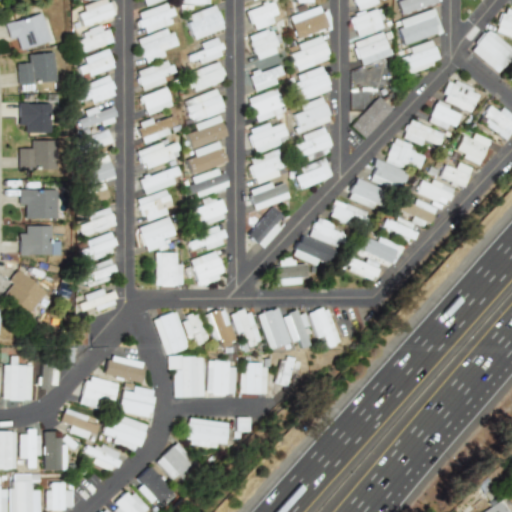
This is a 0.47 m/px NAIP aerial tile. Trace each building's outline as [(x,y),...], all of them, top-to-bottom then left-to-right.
[(80,27),(111,15),(104,0),(100,0),(74,10),(80,27)] [(172,23),(166,3),(134,13),(138,28),(141,27),(143,32),(172,23)] [(275,14),(271,3),(245,10),(250,30),(271,24),(269,16),(275,14)] [(184,15),(191,39),(221,29),(213,6),(184,15)] [(287,15),(292,37),(323,30),(318,8),(287,15)] [(494,33),(511,38),(511,11),(501,8),(494,33)] [(379,29),(374,9),(348,15),(353,36),(379,29)] [(438,32),(431,9),(396,20),(399,27),(395,28),(400,44),(438,32)] [(9,42),(18,40),(21,49),(49,41),(41,12),(4,22),(9,42)] [(74,36),(80,53),(109,42),(102,25),(74,36)] [(246,37),(255,60),(274,53),(271,46),(275,45),(268,28),(246,37)] [(163,57),(160,50),(173,46),(168,29),(135,38),(142,63),(163,57)] [(468,50),(496,74),(511,55),(511,51),(487,29),(468,50)] [(351,41),(358,64),(388,57),(381,33),(351,41)] [(287,54),(293,71),(327,58),(319,36),(294,44),(297,51),(287,54)] [(198,44),(200,49),(185,56),(188,62),(195,59),(197,64),(221,54),(214,37),(198,44)] [(437,63),(430,40),(406,47),(408,54),(398,57),(403,73),(437,63)] [(77,74),(85,71),(86,75),(111,68),(106,50),(81,57),(83,64),(75,66),(77,74)] [(15,84),(54,81),(52,54),(24,56),(24,64),(14,64),(15,84)] [(133,72),(140,90),(163,82),(161,76),(171,73),(167,60),(133,72)] [(188,91),(222,81),(217,62),(183,73),(188,91)] [(280,75),(276,65),(246,76),(252,91),(274,83),(272,78),(280,75)] [(327,91),(321,67),(293,74),(295,82),(289,84),(293,100),(327,91)] [(73,87),(78,101),(87,98),(89,103),(113,95),(106,75),(73,87)] [(439,99),(469,113),(478,93),(448,80),(439,99)] [(144,115),(170,105),(163,87),(137,97),(144,115)] [(182,100),(189,122),(221,111),(213,89),(182,100)] [(246,96),(251,121),(280,114),(275,90),(246,96)] [(363,139),(390,110),(376,96),(349,126),(363,139)] [(297,105),(299,111),(289,115),(295,133),(327,120),(319,97),(297,105)] [(451,131),(458,114),(446,109),(447,106),(434,100),(426,120),(451,131)] [(24,132),(48,132),(48,102),(15,102),(15,123),(24,123),(24,132)] [(97,122),(98,126),(113,121),(108,107),(95,112),(93,106),(81,111),(83,117),(74,119),(77,128),(97,122)] [(476,120),(504,140),(511,128),(511,116),(499,107),(496,112),(487,106),(476,120)] [(191,124),(193,130),(183,134),(188,148),(223,136),(216,116),(191,124)] [(165,118),(150,123),(149,118),(134,123),(141,143),(170,133),(165,118)] [(437,146),(441,133),(407,120),(400,138),(420,146),(423,140),(437,146)] [(266,127),(265,124),(245,129),(251,151),(285,143),(281,123),(266,127)] [(301,141),(289,146),(295,159),(329,145),(321,126),(299,136),(301,141)] [(83,151),(109,141),(104,129),(78,139),(83,151)] [(451,153),(476,164),(486,140),(470,133),(468,139),(459,135),(451,153)] [(177,155),(170,138),(135,152),(142,170),(177,155)] [(26,149),(15,149),(15,169),(52,169),(52,139),(26,139),(26,149)] [(384,161),(417,170),(421,155),(407,151),(410,144),(390,139),(384,161)] [(190,150),(192,156),(183,160),(188,174),(222,162),(214,141),(190,150)] [(277,175),(275,169),(283,166),(276,149),(245,160),(254,184),(277,175)] [(111,176),(103,155),(79,164),(86,185),(111,176)] [(292,177),(297,189),(329,176),(321,158),(297,168),(299,173),(292,177)] [(366,181),(397,192),(405,171),(374,160),(366,181)] [(452,169),(441,164),(436,177),(461,187),(469,168),(455,162),(452,169)] [(185,195),(193,193),(194,197),(224,187),(217,167),(188,177),(190,184),(182,187),(185,195)] [(169,177),(176,175),(175,168),(136,177),(140,193),(171,185),(169,177)] [(379,188),(352,178),(345,199),(371,209),(379,188)] [(449,188),(428,179),(426,184),(417,180),(412,192),(429,200),(428,202),(440,208),(449,188)] [(245,191),(252,210),(286,198),(281,182),(270,187),(268,182),(245,191)] [(82,187),(85,206),(93,205),(93,201),(104,199),(101,184),(82,187)] [(55,189),(16,189),(16,208),(26,208),(26,218),(55,218),(55,189)] [(162,205),(167,204),(165,191),(135,198),(140,220),(165,215),(162,205)] [(223,220),(218,197),(199,201),(200,207),(187,209),(191,227),(223,220)] [(401,212),(409,216),(407,219),(424,227),(432,208),(408,197),(401,212)] [(363,219),(359,217),(361,211),(334,200),(327,217),(359,230),(363,219)] [(278,229),(273,224),(280,216),(270,207),(244,234),(259,248),(278,229)] [(84,214),(86,222),(75,225),(78,235),(112,227),(107,208),(84,214)] [(342,234),(332,230),(333,225),(314,217),(306,236),(336,248),(342,234)] [(413,224),(392,217),(391,222),(381,219),(377,230),(384,233),(408,240),(413,224)] [(162,246),(160,238),(171,235),(167,218),(136,226),(142,251),(162,246)] [(48,253),(48,225),(26,225),(26,235),(16,235),(16,253),(48,253)] [(183,237),(187,250),(201,246),(202,250),(221,244),(217,228),(183,237)] [(114,250),(108,232),(82,240),(85,247),(76,251),(79,261),(114,250)] [(332,250),(298,235),(289,255),(314,266),(317,261),(325,265),(332,250)] [(373,242),(360,236),(354,248),(387,264),(396,246),(375,236),(373,242)] [(187,260),(195,284),(221,275),(213,251),(187,260)] [(152,285),(179,286),(179,264),(173,264),(173,253),(152,252),(152,285)] [(363,258),(361,263),(347,257),(342,270),(370,281),(377,263),(363,258)] [(77,277),(81,288),(114,275),(108,258),(82,268),(84,274),(77,277)] [(2,285),(7,289),(1,296),(25,316),(44,292),(16,268),(2,285)] [(75,303),(78,311),(91,307),(93,311),(114,304),(110,291),(101,294),(100,289),(80,295),(82,301),(75,303)] [(305,313),(315,338),(321,335),(325,347),(337,342),(324,306),(305,313)] [(244,307),(227,314),(234,333),(240,331),(246,346),(257,342),(244,307)] [(254,315),(267,349),(287,342),(274,307),(254,315)] [(209,340),(217,338),(219,347),(231,344),(222,308),(202,313),(209,340)] [(287,342),(296,339),(298,347),(310,343),(301,310),(280,316),(287,342)] [(184,348),(173,311),(150,318),(161,354),(184,348)] [(190,337),(194,345),(205,340),(194,312),(177,319),(185,338),(190,337)] [(141,362),(106,354),(101,374),(137,382),(141,362)] [(201,396),(200,355),(165,356),(165,369),(170,369),(171,397),(201,396)] [(298,360),(280,355),(273,382),(291,387),(298,360)] [(233,367),(226,367),(226,361),(205,360),(204,393),(232,394),(233,367)] [(35,387),(54,387),(54,363),(35,363),(35,387)] [(238,372),(237,393),(264,394),(265,364),(243,363),(243,372),(238,372)] [(27,399),(27,365),(1,365),(1,399),(27,399)] [(77,401),(108,410),(115,383),(84,375),(77,401)] [(115,410),(146,417),(153,390),(131,385),(129,391),(120,389),(115,410)] [(65,430),(91,439),(95,425),(82,421),(84,415),(61,408),(56,421),(67,425),(65,430)] [(109,442),(136,451),(144,424),(106,412),(99,433),(111,437),(109,442)] [(227,423),(186,417),(183,443),(215,447),(215,443),(224,444),(227,423)] [(247,417),(235,417),(235,431),(248,430),(247,417)] [(16,434),(15,457),(24,457),(23,467),(32,467),(32,455),(35,455),(35,429),(23,429),(23,434),(16,434)] [(0,468),(12,468),(11,431),(0,431),(0,468)] [(40,469),(63,469),(63,444),(57,444),(57,436),(49,436),(50,431),(40,431),(40,469)] [(80,452),(92,456),(89,462),(111,471),(115,459),(114,459),(116,454),(85,441),(80,452)] [(194,463),(175,442),(154,461),(173,482),(194,463)] [(158,508),(173,493),(148,466),(132,480),(158,508)] [(38,511),(38,489),(29,489),(29,473),(9,473),(8,511),(38,511)] [(62,482),(48,482),(48,490),(43,490),(44,510),(63,509),(63,506),(71,506),(70,490),(62,490),(62,482)] [(511,489),(502,496),(511,511),(511,489)] [(109,509),(112,511),(141,511),(145,508),(127,490),(109,509)] [(506,511),(498,500),(479,511),(506,511)]
